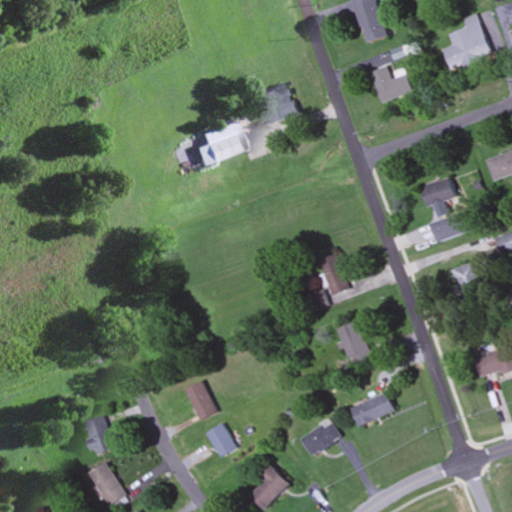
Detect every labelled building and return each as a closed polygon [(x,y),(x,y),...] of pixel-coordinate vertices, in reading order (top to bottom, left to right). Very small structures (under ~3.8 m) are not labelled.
[(378,0),(354,0),(366,43),(388,36),(378,0)] [(450,34),(454,46),(445,49),(453,71),(493,56),(478,14),(465,19),(468,28),(450,34)] [(413,94),(407,72),(393,75),(391,66),(372,71),(381,103),(413,94)] [(265,125),(298,115),(289,83),(256,93),(265,125)] [(244,152),(235,123),(201,133),(210,162),(244,152)] [(427,207),(457,197),(450,178),(421,188),(427,207)] [(471,232),(465,214),(434,223),(440,242),(471,232)] [(511,252),(511,231),(495,239),(502,256),(511,252)] [(348,290),(336,254),(319,260),(331,296),(348,290)] [(487,294),(474,263),(452,272),(465,303),(487,294)] [(351,364),(372,355),(357,322),(337,330),(351,364)] [(511,370),(511,346),(477,356),(482,378),(511,370)] [(183,389),(198,421),(215,413),(201,381),(183,389)] [(352,410),(361,428),(397,410),(388,392),(352,410)] [(117,448),(104,416),(83,424),(95,456),(117,448)] [(300,438),(311,456),(342,439),(331,420),(300,438)] [(219,458),(234,449),(220,424),(205,433),(219,458)] [(109,507),(126,496),(106,463),(89,473),(109,507)] [(288,485),(272,469),(246,495),(262,511),(288,485)]
